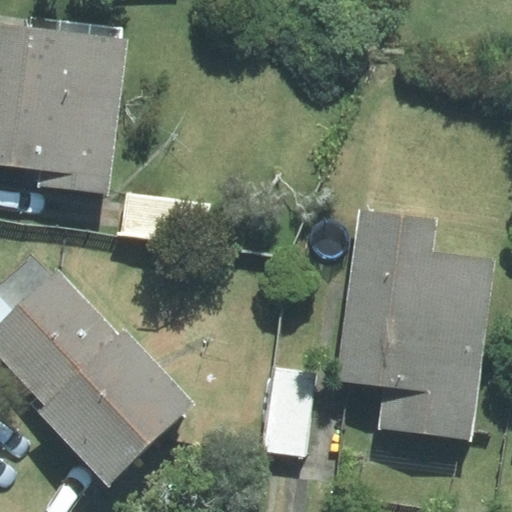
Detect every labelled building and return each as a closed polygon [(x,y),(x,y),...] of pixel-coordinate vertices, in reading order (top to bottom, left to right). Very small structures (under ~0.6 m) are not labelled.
[(132,35),(0,25),(0,172),(48,176),(47,194),(120,199),(132,35)] [(128,194),(125,240),(218,246),(221,201),(128,194)] [(441,221),(358,216),(348,388),(387,390),(385,435),(491,441),(502,264),(438,260),(441,221)] [(61,274),(48,285),(29,264),(0,290),(0,324),(3,327),(0,329),(0,353),(52,410),(44,419),(115,496),(207,411),(135,333),(125,343),(61,274)] [(321,375),(272,370),(264,460),(313,464),(321,375)]
